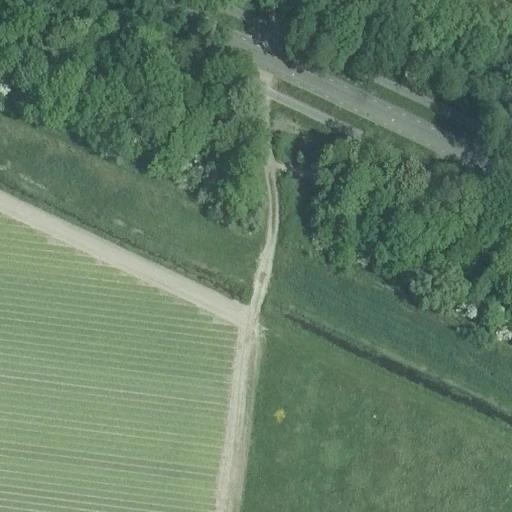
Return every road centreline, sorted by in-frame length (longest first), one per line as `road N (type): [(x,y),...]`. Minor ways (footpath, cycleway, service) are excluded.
road 1 (tertiary): [(144,0),(511,175)]
road 2 (track): [(250,305),(271,229),(260,95)]
